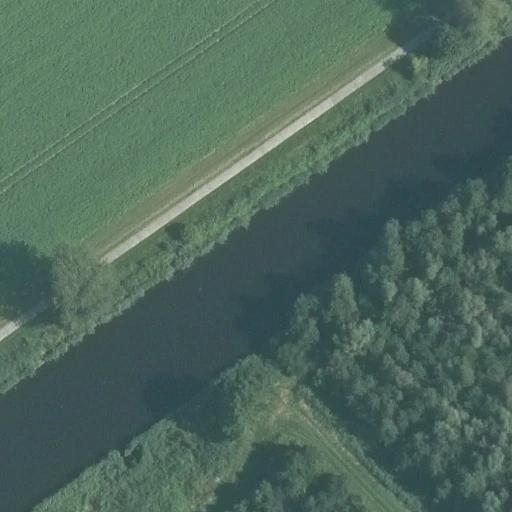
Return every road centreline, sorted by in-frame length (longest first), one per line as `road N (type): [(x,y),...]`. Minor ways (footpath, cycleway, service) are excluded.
road 1 (track): [(243,511),(279,390),(337,339),(511,218)]
road 2 (track): [(400,511),(279,390)]
